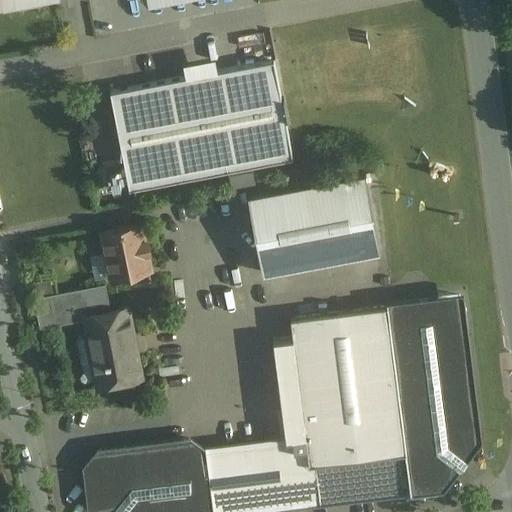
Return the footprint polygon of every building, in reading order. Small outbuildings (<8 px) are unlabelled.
[(273,58),(110,90),(129,188),(292,157),(273,58)] [(365,172),(247,194),(262,273),(380,250),(365,172)] [(137,224),(101,231),(110,277),(150,268),(146,252),(149,251),(147,238),(141,240),(137,224)] [(101,251),(90,253),(93,275),(104,273),(101,251)] [(99,284),(72,290),(78,317),(83,316),(83,315),(104,311),(99,284)] [(72,290),(33,297),(38,325),(78,317),(72,290)] [(458,295),(387,305),(406,451),(410,486),(441,482),(455,465),(459,468),(467,458),(463,455),(476,437),(458,295)] [(387,305),(290,317),(299,389),(292,390),(290,393),(292,415),(283,424),(285,441),(306,439),(309,464),(406,451),(387,305)] [(104,311),(83,315),(83,316),(97,385),(141,377),(127,306),(104,311)] [(285,441),(205,451),(213,511),(313,499),(309,464),(306,439),(285,441)] [(189,440),(99,451),(86,467),(91,509),(94,511),(212,511),(213,511),(205,451),(189,440)] [(406,451),(309,464),(313,499),(410,486),(406,451)]
